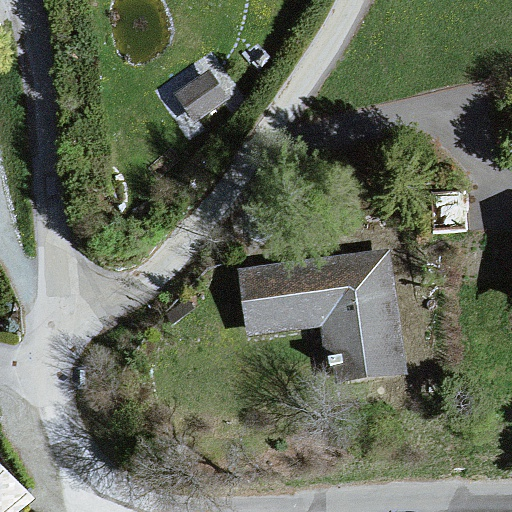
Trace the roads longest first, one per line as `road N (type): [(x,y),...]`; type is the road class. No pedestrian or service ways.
road 1 (residential): [(511,505),(141,511),(96,490),(74,453),(69,388)]
road 2 (residential): [(343,0),(293,107),(219,204),(131,279),(69,388)]
road 3 (residential): [(69,388),(10,0)]
road 4 (track): [(293,107),(420,85)]
